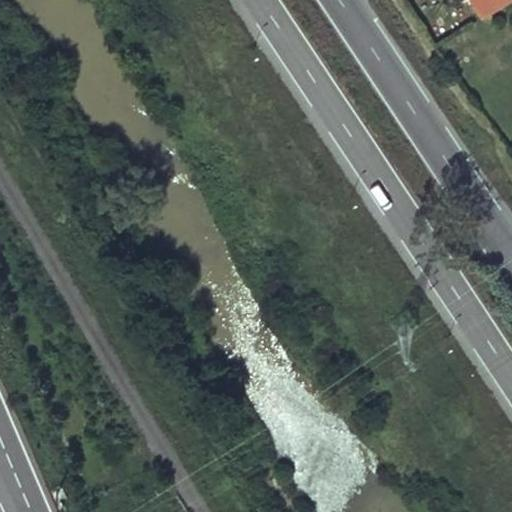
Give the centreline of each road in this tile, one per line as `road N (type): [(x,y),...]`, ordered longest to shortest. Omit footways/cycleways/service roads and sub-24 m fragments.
road 1 (trunk): [(256,0),(511,382)]
road 2 (trunk): [(511,264),(335,0)]
